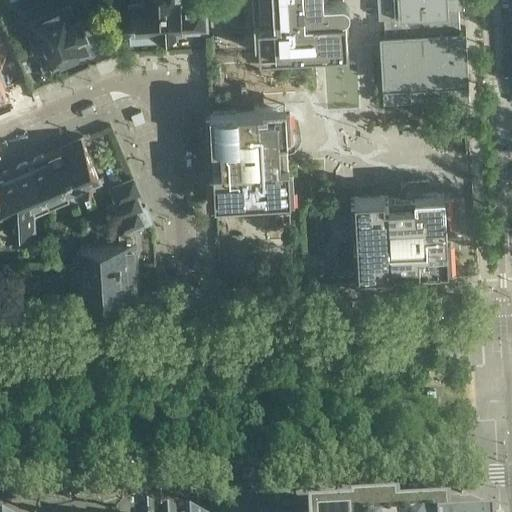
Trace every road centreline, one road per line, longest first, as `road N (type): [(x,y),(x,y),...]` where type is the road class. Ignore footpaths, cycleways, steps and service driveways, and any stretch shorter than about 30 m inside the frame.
road 1 (residential): [(181,343),(176,184),(158,84),(109,84),(0,131)]
road 2 (tertiary): [(511,325),(181,343)]
road 3 (tertiary): [(256,472),(446,463),(511,479)]
road 4 (tertiary): [(0,486),(256,472)]
road 5 (tertiary): [(181,343),(0,353)]
